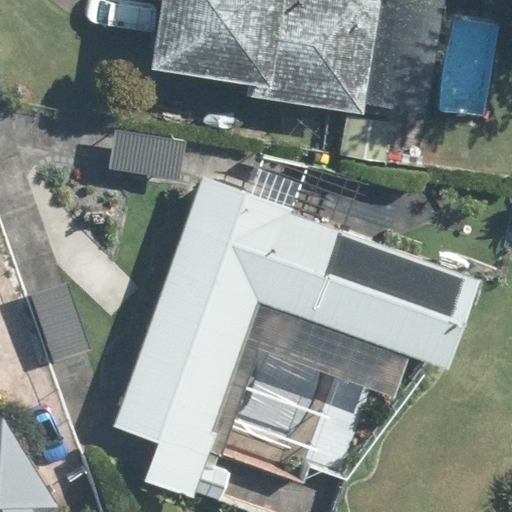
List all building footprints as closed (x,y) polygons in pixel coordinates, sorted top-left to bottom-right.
[(422,98),(434,0),(153,0),(146,63),(236,74),(234,88),(381,107),(382,93),(422,98)] [(391,116),(340,111),(336,155),(387,160),(391,116)] [(185,127),(110,118),(105,167),(180,176),(185,127)] [(274,511),(329,511),(344,474),(377,384),(392,389),(407,350),(441,362),(475,269),(199,168),(109,415),(156,432),(141,473),(186,489),(190,481),(274,511)] [(0,511),(21,511),(52,493),(0,408),(0,511)] [(146,511),(141,501),(117,511),(146,511)]
